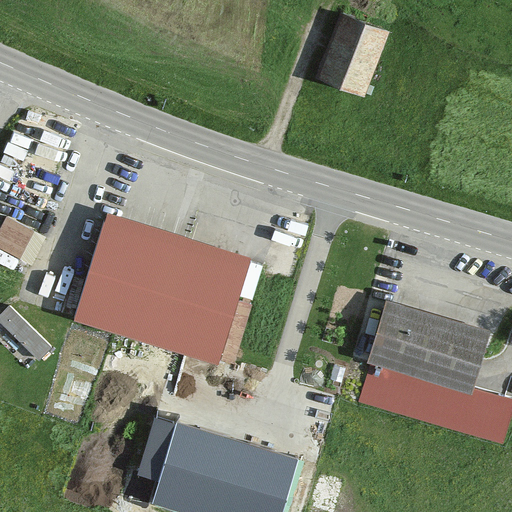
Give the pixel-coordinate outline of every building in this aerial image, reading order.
[(383,30),(336,13),(314,75),(361,92),(383,30)] [(246,251),(102,207),(69,315),(213,359),(246,251)] [(0,222),(0,243),(33,259),(48,230),(6,210),(0,222)] [(0,318),(41,357),(56,341),(11,298),(0,309),(0,318)] [(486,328),(385,301),(359,398),(500,436),(511,393),(471,382),(486,328)] [(177,389),(205,399),(218,362),(190,352),(177,389)] [(280,434),(172,404),(153,474),(261,504),(280,434)]
